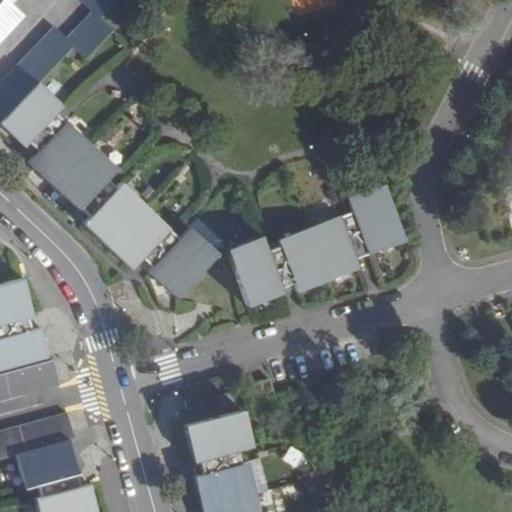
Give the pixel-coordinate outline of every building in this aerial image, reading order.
[(5,0),(2,0),(0,3),(0,42),(24,18),(11,5),(5,0)] [(91,51),(111,30),(97,18),(114,0),(78,0),(91,11),(65,39),(73,45),(85,57),(91,51)] [(52,27),(0,84),(0,114),(4,118),(37,83),(73,45),(65,39),(52,27)] [(37,83),(4,118),(0,122),(0,124),(26,145),(25,146),(31,150),(36,154),(27,163),(77,209),(74,212),(84,221),(81,224),(131,270),(138,263),(175,298),(217,253),(188,227),(178,238),(119,183),(114,189),(104,180),(115,168),(67,122),(65,125),(54,114),(62,107),(37,83)] [(260,236),(225,249),(246,306),(294,288),(296,292),(359,268),(355,259),(403,240),(382,183),(346,198),(352,213),(339,218),(338,215),(275,239),(278,246),(265,251),(260,236)] [(0,373),(49,360),(40,327),(36,328),(22,278),(0,284),(0,373)] [(0,401),(59,386),(52,360),(49,360),(0,373),(0,401)] [(256,402),(274,397),(269,380),(251,384),(256,402)] [(242,408),(211,417),(183,425),(196,475),(192,476),(202,511),(261,511),(248,463),(242,465),(238,451),(252,447),(242,408)] [(0,458),(14,455),(68,440),(74,439),(67,413),(0,431),(0,458)] [(95,511),(89,484),(85,485),(81,472),(77,473),(68,440),(14,455),(23,488),(38,484),(41,497),(33,500),(36,511),(95,511)]
